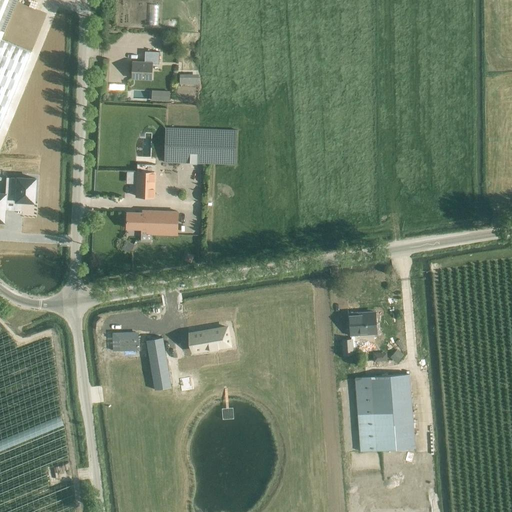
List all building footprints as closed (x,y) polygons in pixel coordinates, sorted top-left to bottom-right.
[(0,0),(0,38),(1,39),(17,0),(0,0)] [(0,126),(31,51),(1,39),(0,38),(0,126)] [(152,79),(152,64),(159,64),(159,51),(145,51),(144,62),(133,61),(132,78),(152,79)] [(181,84),(199,84),(199,75),(181,75),(181,84)] [(161,101),(169,101),(170,91),(161,91),(161,101)] [(165,127),(164,163),(236,165),(237,129),(165,127)] [(136,196),(154,197),(155,172),(137,172),(136,184),(136,196)] [(34,202),(36,178),(18,177),(17,195),(16,210),(22,210),(23,201),(34,202)] [(35,229),(53,230),(53,212),(35,211),(35,229)] [(177,235),(178,212),(148,211),(147,213),(127,212),(126,228),(141,228),(141,233),(177,235)] [(134,245),(126,241),(122,250),(130,254),(134,245)] [(0,257),(10,258),(10,247),(0,246),(0,257)] [(194,256),(187,253),(184,260),(191,263),(194,256)] [(376,333),(375,312),(349,313),(351,335),(376,333)] [(201,332),(189,334),(192,351),(209,348),(209,350),(218,349),(218,347),(230,345),(227,327),(201,331),(201,332)] [(155,390),(171,387),(163,337),(146,340),(155,390)] [(142,338),(119,342),(121,356),(144,352),(142,338)] [(352,339),(341,339),(343,355),(353,355),(352,339)] [(404,355),(397,349),(390,358),(396,363),(404,355)] [(201,364),(211,369),(216,358),(206,353),(201,364)] [(387,353),(373,353),(373,362),(387,361),(387,353)] [(410,373),(354,378),(360,452),(415,448),(410,373)] [(192,397),(194,403),(210,401),(206,382),(184,386),(186,398),(192,397)]
